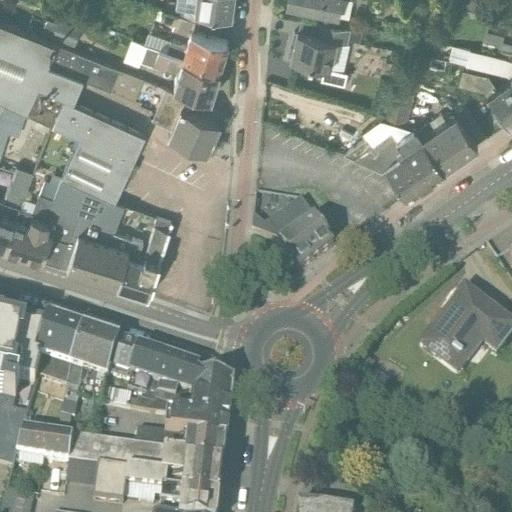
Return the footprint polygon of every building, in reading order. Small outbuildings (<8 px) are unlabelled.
[(177,14),(177,15),(195,20),(196,13),(231,17),(232,0),(177,0),(175,14),(177,14)] [(288,0),(287,6),(302,8),(301,12),(319,15),(319,14),(339,18),(339,15),(341,0),(288,0)] [(475,11),(477,0),(458,0),(457,7),(475,11)] [(183,59),(219,70),(228,42),(192,31),(195,20),(177,15),(173,29),(188,34),(185,44),(170,39),(170,40),(166,51),(184,57),(183,59)] [(0,100),(4,102),(80,138),(61,177),(114,201),(127,174),(132,176),(137,165),(132,163),(145,134),(144,134),(144,135),(37,86),(46,64),(111,91),(112,90),(121,69),(0,18),(0,100)] [(74,47),(82,29),(59,19),(57,23),(46,19),(40,33),(74,47)] [(290,60),(329,68),(336,40),(348,43),(350,31),(319,24),(317,36),(297,32),(290,60)] [(482,45),(500,50),(502,42),(504,36),(485,31),(482,45)] [(138,60),(144,41),(129,37),(123,56),(138,60)] [(147,44),(142,62),(152,66),(177,71),(172,88),(210,99),(219,70),(183,59),(184,57),(166,51),(147,44)] [(511,53),(509,53),(508,58),(470,49),(466,65),(510,76),(511,77),(510,77),(510,78),(511,80),(511,53)] [(128,72),(121,69),(112,90),(135,100),(144,79),(136,76),(128,72)] [(463,69),(459,85),(484,91),(508,125),(511,122),(511,80),(510,78),(496,87),(488,75),(463,69)] [(371,113),(406,124),(414,94),(392,87),(385,107),(374,104),(371,113)] [(189,99),(165,88),(152,118),(170,126),(166,136),(206,154),(219,124),(185,110),(189,99)] [(424,126),(417,131),(443,170),(477,147),(455,114),(445,121),(442,116),(430,124),(433,129),(429,132),(424,126)] [(391,131),(373,144),(368,137),(343,155),(381,171),(386,168),(406,196),(443,170),(417,131),(417,129),(413,128),(397,139),(391,131)] [(3,199),(0,197),(0,246),(4,248),(18,208),(19,206),(20,207),(33,173),(16,166),(3,199)] [(114,201),(61,177),(53,198),(49,208),(76,218),(58,267),(116,286),(130,239),(112,232),(122,204),(114,201)] [(18,208),(4,248),(58,267),(76,218),(49,208),(53,198),(38,192),(32,211),(20,207),(19,206),(18,208)] [(332,247),(313,219),(301,201),(265,225),(252,220),(251,231),(277,241),(298,272),(332,247)] [(142,262),(138,260),(139,256),(144,240),(132,236),(131,239),(130,239),(116,286),(148,297),(172,223),(156,218),(142,262)] [(511,325),(466,290),(422,346),(436,357),(443,347),(453,355),(451,357),(457,361),(459,359),(463,362),(480,341),(496,354),(511,333),(511,325)] [(0,372),(10,375),(9,380),(2,378),(2,379),(0,378),(0,463),(13,467),(15,465),(24,432),(27,421),(37,378),(41,365),(41,361),(45,351),(40,349),(49,320),(47,319),(42,333),(22,326),(23,323),(22,323),(20,332),(0,327),(0,372)] [(41,365),(37,378),(68,388),(72,371),(81,330),(49,320),(40,349),(45,351),(41,361),(41,365)] [(96,404),(101,405),(105,389),(108,376),(119,343),(112,341),(81,330),(72,371),(68,388),(62,416),(74,418),(78,399),(96,404)] [(138,349),(119,343),(108,376),(127,381),(129,375),(130,375),(138,349)] [(152,383),(149,390),(152,391),(153,386),(155,386),(164,358),(138,349),(130,375),(132,376),(127,391),(146,397),(151,383),(152,383)] [(192,402),(229,407),(232,382),(231,381),(198,369),(164,358),(155,386),(153,386),(152,391),(149,390),(145,402),(139,400),(135,411),(167,415),(167,416),(177,417),(178,418),(190,419),(192,402)] [(116,408),(118,392),(105,389),(101,405),(114,407),(114,408),(116,408)] [(118,392),(116,408),(128,411),(131,394),(118,392)] [(225,444),(226,440),(229,407),(192,402),(190,419),(178,418),(177,417),(167,416),(165,433),(137,429),(135,446),(172,452),(174,437),(187,438),(188,439),(225,444)] [(42,469),(43,460),(46,435),(24,432),(15,465),(42,469)] [(43,460),(67,463),(72,438),(57,436),(48,435),(46,435),(43,460)] [(185,461),(223,465),(225,444),(188,439),(187,438),(174,437),(172,452),(172,457),(185,458),(185,461)] [(181,495),(181,494),(219,498),(223,465),(185,461),(185,458),(172,457),(172,452),(135,446),(72,438),(67,463),(97,467),(93,501),(123,505),(123,504),(124,499),(125,488),(126,486),(128,471),(164,475),(162,493),(181,495)] [(79,484),(81,469),(66,467),(64,481),(79,484)] [(126,486),(125,488),(162,493),(164,475),(128,471),(126,486)] [(3,506),(29,511),(30,511),(33,499),(10,493),(6,492),(3,506)] [(217,511),(219,498),(181,494),(181,495),(162,493),(160,505),(179,508),(178,511),(217,511)]
